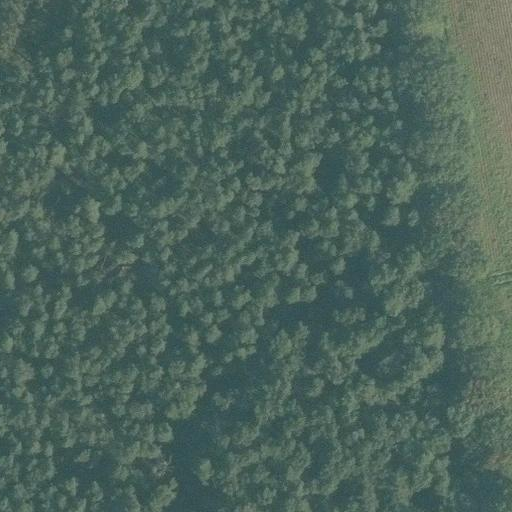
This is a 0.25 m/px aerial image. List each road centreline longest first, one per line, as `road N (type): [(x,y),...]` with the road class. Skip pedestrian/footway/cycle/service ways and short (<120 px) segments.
road 1 (track): [(419,0),(499,511)]
road 2 (track): [(69,511),(446,159)]
